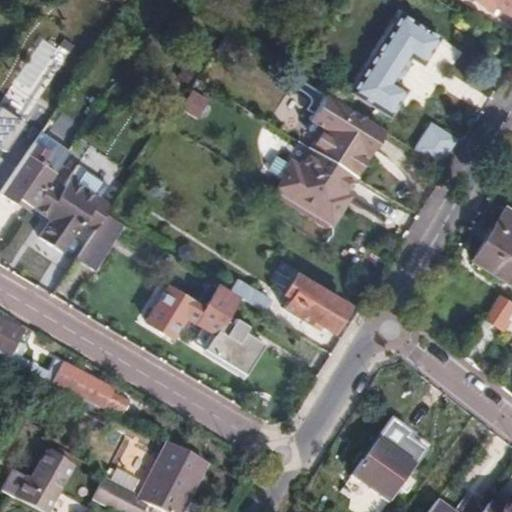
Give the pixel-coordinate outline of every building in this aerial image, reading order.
[(511,0),(466,0),(487,12),(493,16),(496,12),(506,19),(511,22),(511,0)] [(401,13),(349,97),(387,121),(406,90),(394,83),(409,58),(420,65),(438,37),(401,13)] [(38,36),(0,99),(0,156),(63,51),(38,36)] [(191,90),(179,109),(197,119),(208,100),(191,90)] [(297,144),(353,180),(371,151),(383,132),(362,119),(326,97),(297,144)] [(423,156),(442,167),(456,143),(430,127),(415,151),(423,156)] [(50,182),(55,174),(42,165),(49,153),(34,143),(0,193),(0,195),(14,204),(19,198),(33,207),(50,182)] [(346,192),(353,180),(297,144),(288,158),(290,160),(280,177),(284,179),(275,193),(331,227),(339,214),(334,211),(346,192)] [(102,216),(108,208),(97,200),(68,180),(61,190),(50,182),(33,207),(53,220),(40,239),(61,253),(83,221),(94,228),(102,216)] [(354,197),(346,192),(334,211),(339,214),(342,216),(354,197)] [(472,261),(505,283),(511,270),(511,217),(503,212),(472,261)] [(0,260),(11,266),(33,229),(11,216),(0,234),(0,260)] [(125,227),(107,216),(99,228),(78,261),(96,272),(125,227)] [(306,319),(334,335),(352,306),(295,273),(281,297),(288,301),(282,311),(303,323),(306,319)] [(143,325),(175,344),(186,325),(195,331),(186,346),(244,380),(264,346),(245,335),(249,328),(234,320),(231,325),(227,322),(240,301),(215,287),(203,306),(166,285),(143,325)] [(497,329),(503,319),(511,306),(499,297),(484,321),(497,329)] [(0,352),(9,357),(24,330),(0,316),(0,352)] [(509,323),(503,319),(497,329),(502,333),(509,323)] [(41,374),(99,404),(105,393),(91,386),(94,380),(61,363),(56,370),(46,365),(41,374)] [(158,511),(175,511),(202,462),(165,442),(135,499),(97,480),(87,497),(114,511),(138,511),(143,504),(158,511)] [(412,469),(375,443),(350,478),(387,503),(412,469)] [(122,468),(138,472),(142,456),(127,452),(122,468)] [(26,478),(14,499),(38,511),(44,511),(69,465),(45,453),(30,480),(26,478)] [(459,511),(446,511),(435,503),(428,511),(481,511),(486,506),(486,505),(472,495),(459,511)] [(511,511),(511,497),(501,511),(494,511),(486,506),(481,511),(511,511)]
